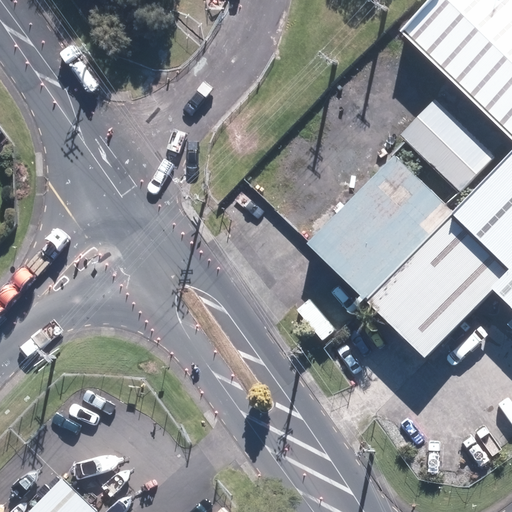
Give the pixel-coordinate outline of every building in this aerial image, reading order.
[(511,0),(446,0),(413,35),(511,127),(511,0)] [(494,156),(434,99),(401,134),(462,190),(494,156)] [(511,158),(457,217),(511,268),(511,287),(503,297),(511,305),(511,158)] [(511,280),(511,268),(396,159),(311,249),(433,364),(511,280)] [(42,511),(80,511),(61,493),(42,511)]
